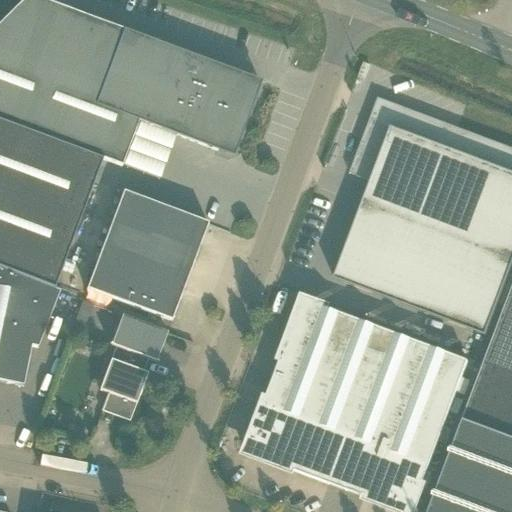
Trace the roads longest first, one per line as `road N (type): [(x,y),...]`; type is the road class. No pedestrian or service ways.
road 1 (unclassified): [(179,503),(367,0)]
road 2 (unclassified): [(179,503),(0,462)]
road 3 (tertiary): [(511,50),(381,0)]
